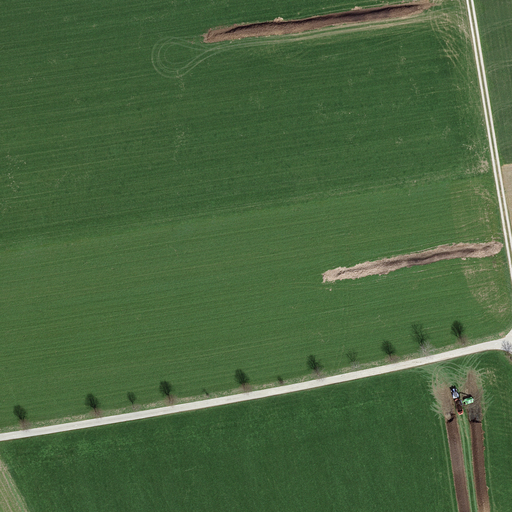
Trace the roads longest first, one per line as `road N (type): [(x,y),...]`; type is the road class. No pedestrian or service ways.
road 1 (track): [(0,436),(511,342)]
road 2 (track): [(511,276),(467,0)]
